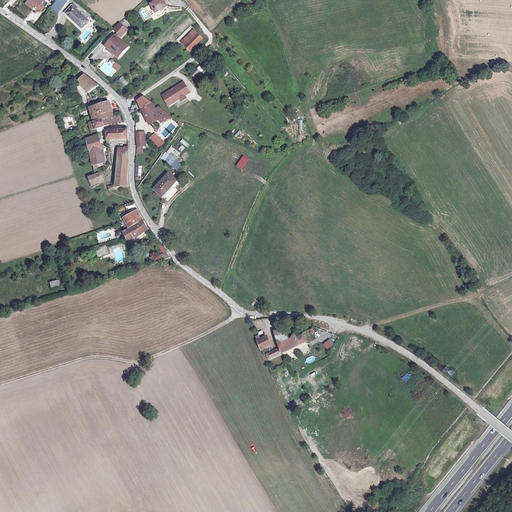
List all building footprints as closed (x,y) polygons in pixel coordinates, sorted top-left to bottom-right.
[(29,0),(28,2),(38,10),(41,11),(44,8),(42,5),(42,4),(44,0),(39,0),(40,0),(39,0),(29,0)] [(157,0),(151,4),(156,13),(168,7),(164,0),(157,0)] [(66,13),(82,28),(89,21),(76,10),(77,8),(73,5),(66,13)] [(120,23),(113,29),(122,37),(128,30),(120,23)] [(182,42),(191,51),(202,40),(193,31),(182,42)] [(106,46),(119,58),(128,48),(115,36),(106,46)] [(191,75),(195,78),(201,72),(197,68),(191,75)] [(78,83),(89,93),(87,88),(96,84),(86,75),(78,83)] [(126,89),(130,84),(122,76),(118,80),(126,89)] [(172,90),(163,96),(169,106),(180,99),(185,96),(190,93),(184,83),(174,89),(174,90),(172,91),(172,90)] [(87,88),(89,93),(99,86),(96,84),(87,88)] [(138,101),(150,125),(160,119),(162,122),(171,117),(159,108),(156,110),(153,104),(144,97),(138,101)] [(90,107),(95,122),(89,124),(92,131),(120,122),(118,116),(117,116),(117,115),(114,116),(110,102),(99,105),(96,106),(90,107)] [(106,133),(107,141),(128,140),(128,129),(127,129),(116,130),(106,133)] [(144,133),(136,134),(137,147),(145,147),(144,133)] [(155,134),(151,139),(161,147),(165,142),(155,134)] [(91,152),(103,150),(99,136),(87,139),(89,146),(91,152)] [(117,187),(120,187),(128,186),(128,180),(129,160),(128,148),(119,149),(116,185),(109,187),(109,190),(117,189),(117,187)] [(103,150),(91,152),(94,165),(97,164),(105,162),(103,150)] [(166,162),(172,165),(178,157),(173,154),(166,162)] [(99,173),(95,175),(88,177),(91,186),(102,181),(99,173)] [(155,189),(163,197),(177,182),(169,174),(155,189)] [(135,212),(131,214),(124,219),(129,229),(124,232),(127,238),(128,241),(148,229),(144,221),(138,211),(135,212)] [(95,248),(98,257),(108,253),(106,245),(103,246),(95,248)] [(163,262),(165,268),(173,266),(171,259),(163,262)] [(98,263),(102,276),(115,272),(111,260),(104,262),(104,261),(98,263)] [(49,283),(50,289),(59,286),(57,281),(49,283)] [(264,355),(266,362),(282,354),(306,343),(302,336),(297,338),(297,337),(296,337),(288,318),(271,327),(278,346),(279,348),(264,355)] [(304,327),(311,340),(315,338),(313,332),(315,331),(313,326),(308,325),(304,327)] [(256,337),(261,350),(270,346),(266,339),(262,340),(260,335),(256,337)] [(322,344),(326,349),(334,344),(330,339),(322,344)] [(401,378),(406,383),(412,376),(407,372),(401,378)] [(294,395),(305,392),(303,386),(293,390),(294,395)]
